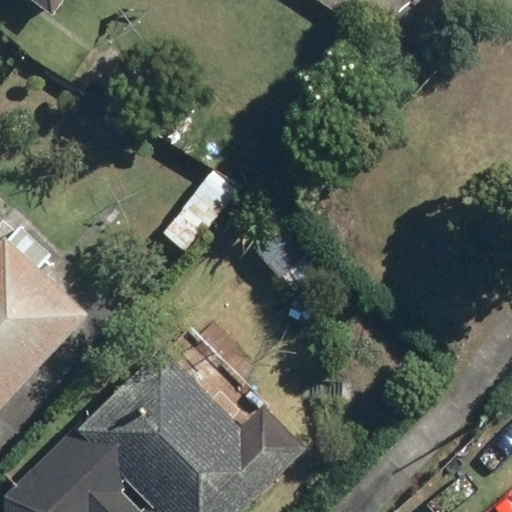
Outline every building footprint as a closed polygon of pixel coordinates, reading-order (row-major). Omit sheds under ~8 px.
[(60,0),(7,0),(43,25),(60,0)] [(511,40),(480,72),(511,104),(511,40)] [(134,73),(102,52),(75,94),(106,114),(134,73)] [(241,201),(211,176),(159,238),(189,264),(241,201)] [(322,264),(270,220),(238,258),(290,302),(322,264)] [(0,254),(0,404),(76,322),(0,254)] [(230,436),(151,358),(0,497),(0,511),(242,511),(297,457),(252,413),(230,436)]
